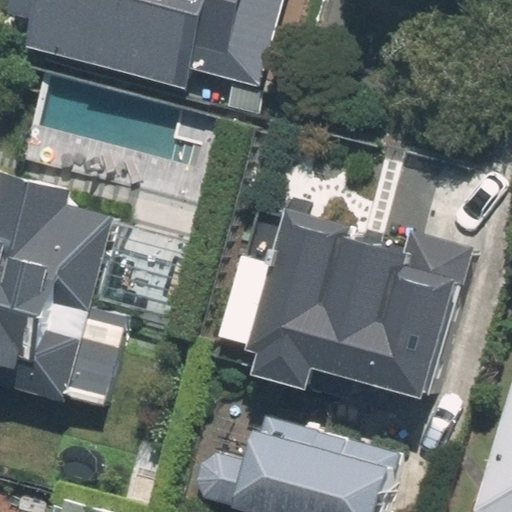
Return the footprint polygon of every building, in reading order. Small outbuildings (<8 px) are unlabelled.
[(201,85),(212,46),(245,56),(260,0),(38,0),(35,11),(59,18),(52,43),(201,85)] [(107,317),(131,232),(137,213),(90,200),(94,186),(28,167),(23,181),(18,199),(0,194),(0,375),(117,409),(136,343),(140,326),(107,317)] [(339,386),(345,363),(450,391),(483,273),(434,260),(441,234),(317,200),(310,226),(278,344),(286,347),(280,370),(339,386)] [(398,511),(412,463),(276,425),(265,462),(229,452),(216,460),(210,482),(219,495),(253,504),(280,511),(398,511)] [(511,511),(511,457),(495,511),(511,511)] [(140,511),(84,496),(79,511),(140,511)]
